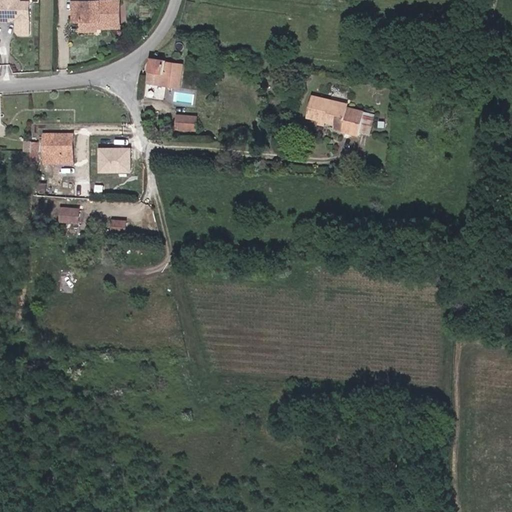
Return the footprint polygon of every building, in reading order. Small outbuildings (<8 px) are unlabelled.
[(18,0),(0,0),(0,34),(6,35),(7,30),(17,31),(17,32),(24,32),(28,30),(28,16),(21,16),(18,12),(18,0)] [(94,29),(117,29),(117,9),(71,9),(70,20),(79,21),(80,32),(80,40),(94,40),(94,36),(94,29)] [(71,32),(80,32),(79,21),(70,20),(71,32)] [(164,75),(165,67),(165,62),(149,61),(147,74),(164,75)] [(181,89),(182,83),(182,69),(165,67),(164,75),(147,74),(146,84),(163,85),(163,88),(181,89)] [(195,104),(197,93),(176,90),(175,101),(195,104)] [(343,127),(358,129),(361,105),(347,104),(328,102),(329,96),(309,94),(306,114),(335,119),(335,122),(343,124),(343,127)] [(363,133),(372,134),(375,113),(366,111),(363,133)] [(171,124),(195,125),(196,114),(172,112),(171,124)] [(8,143),(20,143),(21,134),(9,134),(8,143)] [(39,162),(62,162),(61,140),(34,140),(34,146),(39,145),(39,162)] [(100,146),(100,171),(133,172),(133,146),(100,146)] [(35,183),(48,184),(49,171),(36,171),(35,183)] [(31,195),(41,195),(41,187),(32,186),(31,195)] [(51,224),(71,225),(72,214),(52,213),(51,224)] [(150,229),(151,216),(137,215),(136,228),(150,229)] [(105,234),(115,234),(116,226),(106,226),(105,234)]
